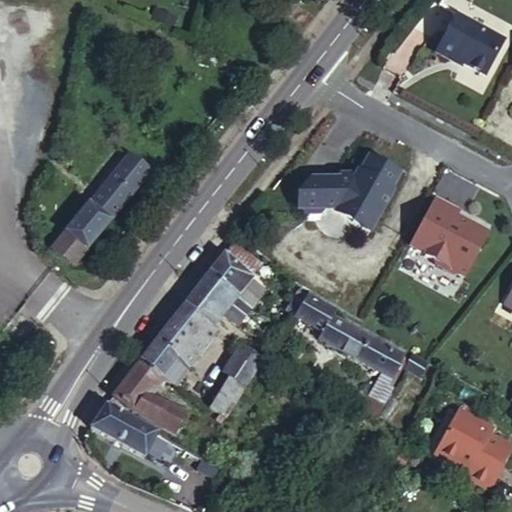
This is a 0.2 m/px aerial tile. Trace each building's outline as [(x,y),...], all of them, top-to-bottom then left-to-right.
[(291,16),(301,3),(298,0),(289,0),(282,9),(291,16)] [(501,44),(453,18),(432,56),(450,66),(451,64),(482,80),(501,44)] [(312,179),(299,195),(301,210),(310,215),(325,212),(328,206),(338,209),(356,219),(354,222),(372,232),(395,191),(393,190),(402,175),(371,157),(362,173),(360,172),(359,174),(342,174),(338,179),(312,179)] [(149,177),(128,160),(50,255),(71,272),(149,177)] [(461,213),(439,201),(412,249),(427,257),(425,259),(464,282),(488,241),(482,237),(484,233),(458,219),(461,213)] [(247,262),(230,250),(222,261),(249,282),(253,276),(243,268),(247,262)] [(249,282),(222,261),(209,278),(252,311),(264,293),(249,282)] [(209,278),(184,309),(210,331),(222,318),(238,329),(252,311),(209,278)] [(511,287),(500,309),(511,316),(511,287)] [(307,299),(299,294),(286,316),(293,320),(307,299)] [(353,302),(340,294),(333,304),(351,314),(353,311),(349,308),(353,302)] [(307,299),(293,320),(322,337),(318,344),(380,378),(389,383),(401,362),(331,322),(335,315),(307,299)] [(184,309),(139,367),(161,381),(174,389),(215,336),(210,331),(184,309)] [(210,412),(226,422),(262,365),(239,350),(223,375),(231,381),(210,412)] [(423,369),(410,361),(404,371),(418,379),(423,369)] [(139,367),(111,403),(126,412),(173,438),(184,416),(147,400),(161,381),(139,367)] [(385,389),(389,383),(380,378),(377,384),(385,389)] [(385,389),(377,384),(367,402),(360,398),(354,409),(376,420),(391,392),(385,389)] [(111,403),(104,412),(122,420),(126,412),(111,403)] [(104,412),(90,431),(143,460),(155,438),(122,420),(104,412)] [(490,491),(511,448),(511,445),(489,434),(491,430),(457,413),(432,461),(490,491)]
